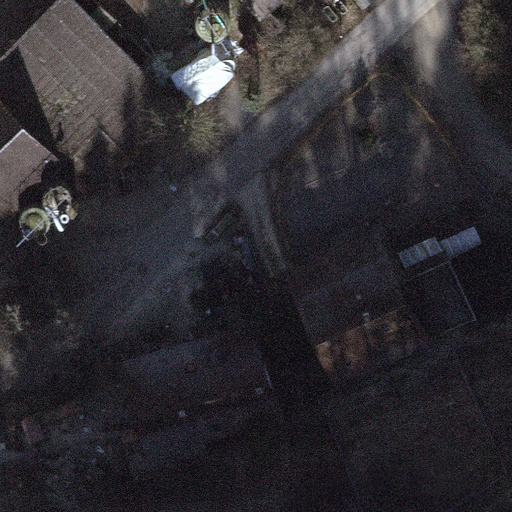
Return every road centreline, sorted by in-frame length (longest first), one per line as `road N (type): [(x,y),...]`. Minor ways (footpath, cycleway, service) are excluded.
road 1 (residential): [(0,394),(113,315),(270,145),(428,0)]
road 2 (track): [(511,161),(421,6)]
